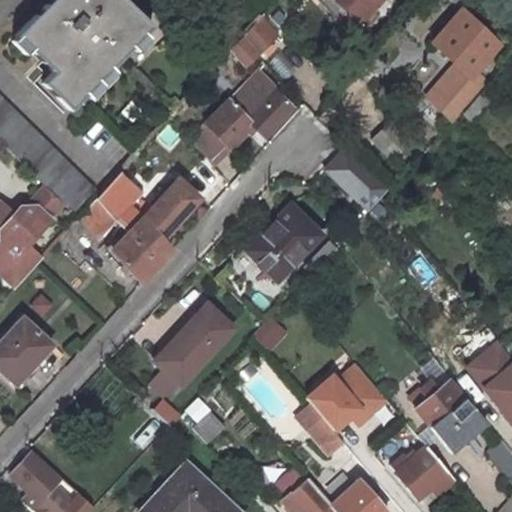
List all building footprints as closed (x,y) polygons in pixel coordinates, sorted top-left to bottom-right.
[(34,0),(5,30),(20,44),(43,67),(32,79),(59,103),(74,86),(100,61),(120,39),(133,25),(138,20),(116,0),(34,0)] [(330,0),(347,19),(365,0),(330,0)] [(465,67),(476,55),(491,40),(455,5),(440,20),(423,37),(457,69),(443,85),(446,87),(460,100),(478,80),(465,67)] [(266,27),(248,8),(229,29),(247,47),(266,27)] [(138,31),(133,25),(120,39),(125,44),(138,31)] [(219,41),(236,58),(247,47),(229,29),(219,41)] [(20,44),(5,30),(0,36),(14,50),(20,44)] [(80,91),(105,65),(100,61),(74,86),(80,91)] [(283,101),(253,73),(226,99),(217,92),(195,113),(218,135),(240,113),(256,127),(283,101)] [(66,208),(84,188),(86,186),(0,104),(0,148),(31,178),(50,197),(64,210),(66,208)] [(403,130),(383,111),(363,131),(384,150),(403,130)] [(335,141),(316,162),(358,200),(377,179),(335,141)] [(106,214),(132,185),(107,163),(86,186),(84,188),(104,211),(106,214)] [(187,193),(166,173),(144,196),(117,226),(146,259),(160,242),(151,232),(187,193)] [(14,237),(50,197),(31,178),(17,193),(23,199),(15,207),(10,201),(8,199),(1,205),(0,204),(0,280),(1,281),(7,275),(29,251),(14,237)] [(144,196),(132,185),(106,214),(109,216),(117,226),(144,196)] [(66,208),(89,229),(104,211),(84,188),(66,208)] [(310,220),(279,192),(244,230),(254,240),(245,250),(266,268),(310,220)] [(17,193),(10,201),(15,207),(23,199),(17,193)] [(110,232),(102,240),(132,274),(146,259),(109,216),(103,224),(110,232)] [(254,240),(244,230),(234,241),(245,250),(254,240)] [(222,323),(195,297),(168,324),(172,327),(168,331),(146,354),(171,377),(222,323)] [(42,335),(12,307),(0,319),(0,370),(6,376),(42,335)] [(511,365),(488,336),(459,359),(504,415),(511,408),(511,365)] [(322,369),(299,390),(327,422),(343,408),(350,415),(376,394),(344,358),(326,374),(322,369)] [(200,376),(208,385),(215,379),(207,369),(200,376)] [(442,372),(406,402),(441,445),(477,415),(464,400),(447,378),(442,372)] [(204,411),(189,425),(202,440),(217,426),(204,411)] [(405,491),(420,478),(427,485),(444,472),(417,437),(383,465),(405,491)] [(1,470),(29,495),(44,479),(50,472),(23,446),(1,470)] [(231,511),(232,511),(178,458),(126,511),(181,511),(182,511),(231,511)] [(289,511),(297,505),(302,511),(331,511),(321,500),(297,472),(293,468),(285,459),(274,469),(285,482),(275,490),(270,494),(285,511),(289,511)] [(264,478),(275,490),(285,482),(274,469),(264,478)] [(50,472),(44,479),(63,494),(70,487),(51,471),(50,472)] [(321,500),(331,511),(368,511),(379,502),(352,472),(321,500)] [(63,494),(55,503),(65,511),(75,511),(79,508),(85,501),(70,487),(63,494)] [(255,503),(262,511),(272,511),(260,498),(255,503)]
